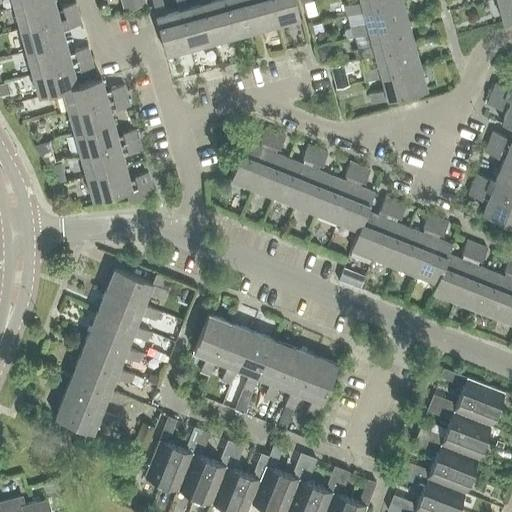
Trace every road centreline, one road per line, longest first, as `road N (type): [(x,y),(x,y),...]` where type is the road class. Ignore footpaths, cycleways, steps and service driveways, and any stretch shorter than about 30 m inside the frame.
road 1 (residential): [(511,367),(180,235)]
road 2 (residential): [(224,107),(250,100),(343,136),(459,107),(478,62)]
road 3 (residential): [(176,120),(154,51),(106,64),(88,0)]
road 4 (residential): [(180,235),(125,224),(31,231)]
